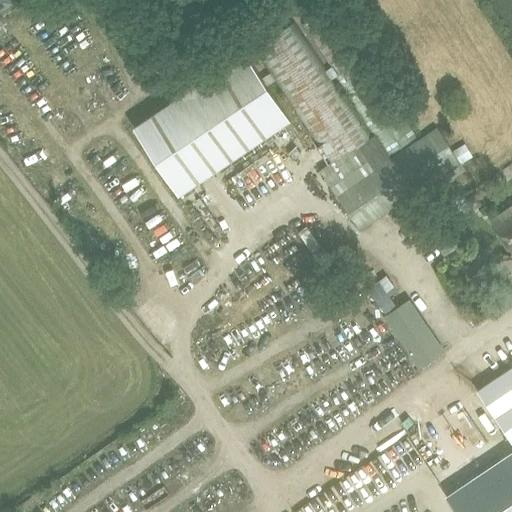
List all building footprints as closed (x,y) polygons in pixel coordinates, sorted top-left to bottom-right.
[(295,21),(253,48),(334,171),(325,177),(360,230),(459,162),(429,119),(411,131),(360,61),(358,62),(327,9),(302,24),(329,67),(326,68),(295,21)] [(244,58),(137,128),(177,191),(285,121),(244,58)] [(511,207),(493,221),(511,247),(511,207)] [(446,211),(426,221),(444,254),(464,244),(446,211)] [(384,276),(367,288),(385,313),(394,306),(387,296),(395,291),(384,276)] [(408,301),(387,316),(420,365),(442,350),(408,301)] [(511,442),(511,451),(446,496),(456,511),(511,511),(511,366),(476,390),(511,442)] [(444,453),(459,439),(452,432),(437,445),(444,453)]
